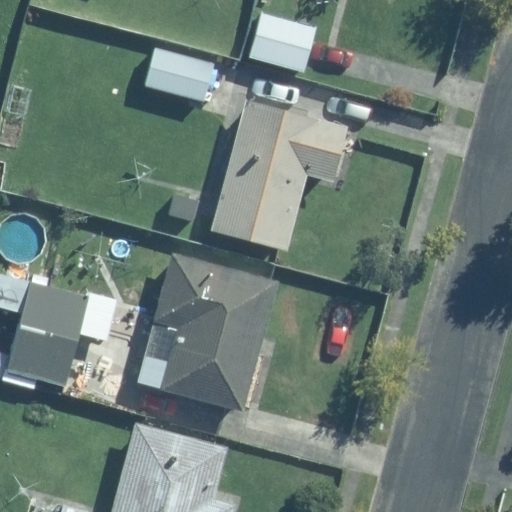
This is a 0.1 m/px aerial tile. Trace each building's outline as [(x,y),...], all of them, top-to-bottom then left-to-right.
[(318,33),(259,13),(245,55),(303,75),(318,33)] [(209,66),(156,51),(146,87),(198,102),(209,66)] [(350,129),(246,103),(213,234),(286,253),(306,178),(335,185),(350,129)] [(237,414),(275,294),(174,262),(136,382),(237,414)] [(0,308),(21,315),(5,371),(66,388),(80,338),(106,346),(118,304),(0,270),(0,308)] [(237,451),(137,421),(109,511),(239,511),(241,508),(222,502),(237,451)] [(87,511),(89,506),(56,495),(50,511),(87,511)]
